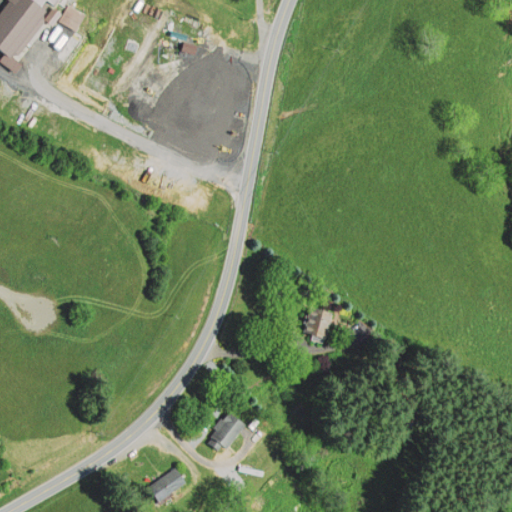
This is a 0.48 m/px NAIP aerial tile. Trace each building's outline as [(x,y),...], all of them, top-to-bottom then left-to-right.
[(32,0),(5,0),(0,7),(0,50),(8,56),(44,8),(32,0)] [(135,33),(130,60),(166,65),(173,22),(150,18),(147,35),(135,33)] [(310,305),(303,335),(322,340),(329,310),(310,305)] [(230,412),(208,441),(222,451),(244,423),(230,412)] [(175,466),(144,485),(153,499),(184,480),(175,466)]
